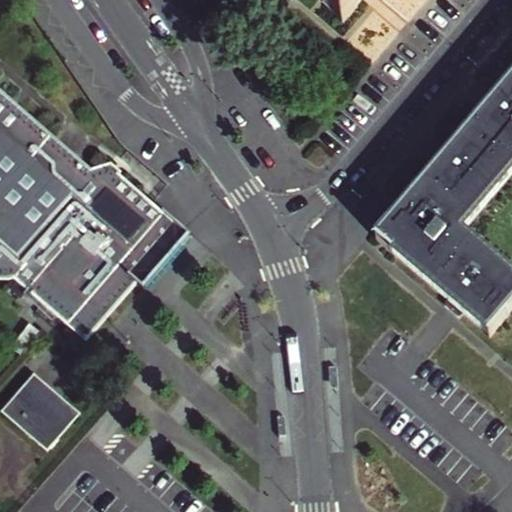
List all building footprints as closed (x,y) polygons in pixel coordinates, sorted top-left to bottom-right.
[(314,0),(343,25),(365,0),(314,0)] [(511,279),(461,235),(511,176),(511,82),(498,99),(496,97),(489,104),(483,112),(485,114),(450,156),(447,154),(441,162),(434,169),(436,171),(402,211),(400,209),(393,218),(386,225),(388,227),(376,241),(447,302),(445,303),(453,310),(461,317),(462,315),(488,338),(511,309),(511,279)] [(89,170),(0,92),(0,280),(15,280),(99,349),(196,237),(109,170),(89,170)] [(53,353),(41,342),(30,360),(40,369),(53,353)] [(45,389),(33,379),(4,413),(46,449),(76,415),(52,395),(48,399),(41,394),(45,389)] [(52,395),(45,389),(41,394),(48,399),(52,395)]
